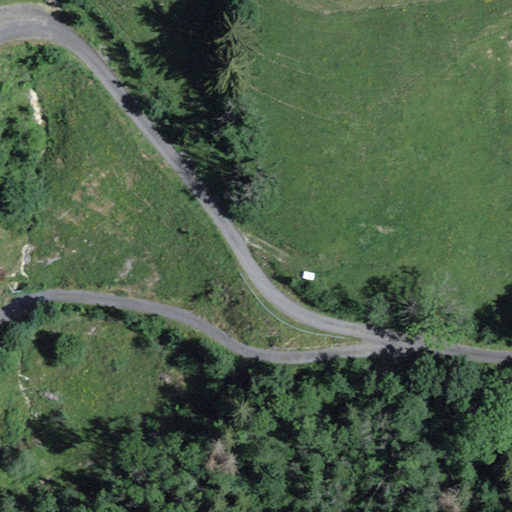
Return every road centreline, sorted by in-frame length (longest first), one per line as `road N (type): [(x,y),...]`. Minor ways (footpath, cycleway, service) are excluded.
road 1 (track): [(402,341),(339,327),(282,301),(102,68),(44,29),(0,35)]
road 2 (track): [(0,324),(27,300),(67,295),(168,313),(278,357),(402,341)]
